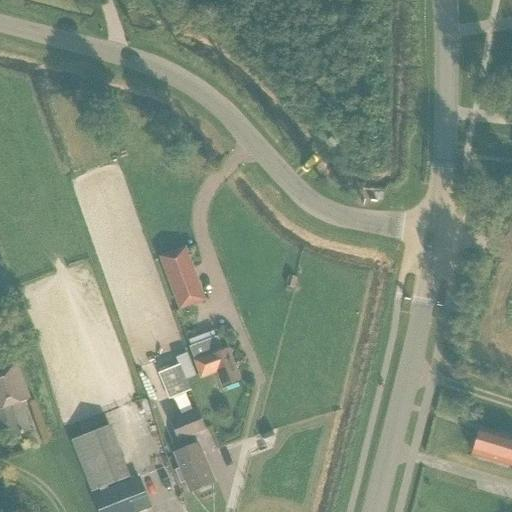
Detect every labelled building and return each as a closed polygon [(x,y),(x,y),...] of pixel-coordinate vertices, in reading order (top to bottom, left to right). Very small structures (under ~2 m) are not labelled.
[(180,309),(205,300),(185,247),(160,257),(180,309)] [(294,287),(297,277),(289,275),(286,285),(294,287)] [(217,337),(190,347),(195,360),(194,361),(201,377),(217,371),(223,387),(240,381),(228,348),(222,350),(217,337)] [(20,403),(30,399),(16,359),(0,364),(0,423),(3,423),(8,438),(30,430),(20,403)] [(169,400),(191,390),(186,378),(193,375),(187,361),(158,373),(169,400)] [(191,491),(214,482),(194,435),(207,430),(197,407),(169,418),(179,442),(172,445),(191,491)] [(92,492),(99,488),(101,492),(93,495),(99,511),(138,511),(150,507),(138,477),(109,489),(108,485),(131,476),(110,425),(72,439),(92,492)] [(479,431),(473,454),(511,465),(511,436),(509,440),(479,431)]
